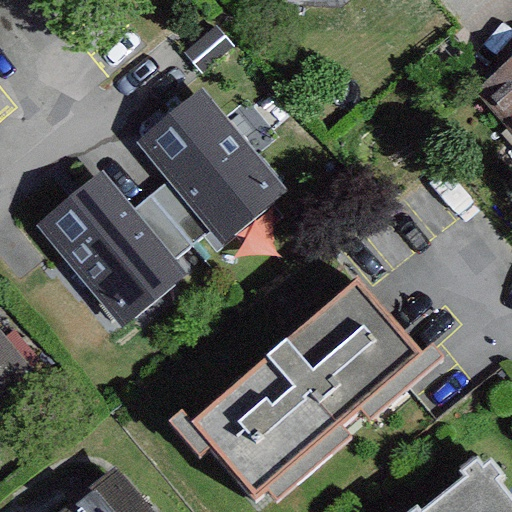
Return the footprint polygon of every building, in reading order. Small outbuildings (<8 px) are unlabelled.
[(511,64),(480,95),(511,129),(511,64)] [(201,94),(141,145),(225,242),(285,191),(201,94)] [(185,274),(102,176),(41,227),(124,326),(185,274)] [(353,288),(194,425),(253,494),(413,357),(353,288)] [(0,323),(0,411),(43,374),(0,323)] [(154,511),(123,475),(80,511),(154,511)] [(508,511),(484,480),(444,511),(508,511)]
